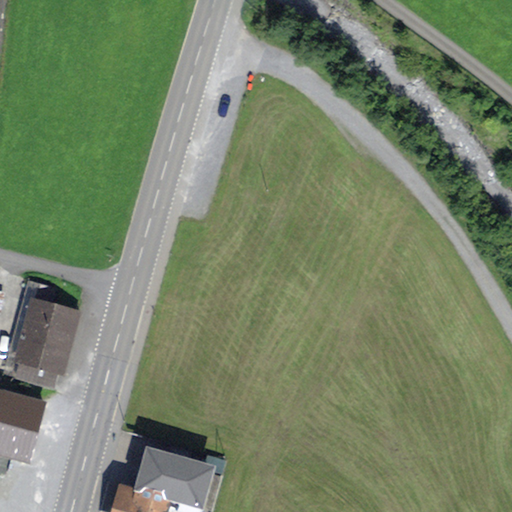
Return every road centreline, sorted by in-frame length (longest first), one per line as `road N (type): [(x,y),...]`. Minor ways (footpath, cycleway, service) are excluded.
road 1 (secondary): [(219,0),(74,511)]
road 2 (track): [(205,48),(283,68),(338,105),(467,251),(511,325)]
road 3 (track): [(511,99),(382,0)]
